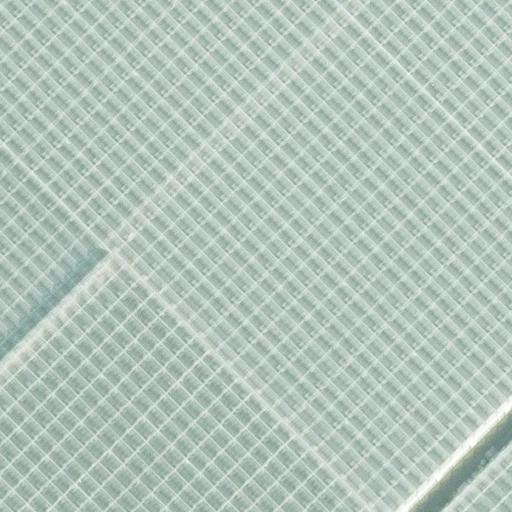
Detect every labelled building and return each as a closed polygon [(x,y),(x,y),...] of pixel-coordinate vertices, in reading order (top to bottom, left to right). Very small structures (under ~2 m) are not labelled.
[(511,0),(0,0),(0,511),(406,511),(511,407),(511,0)] [(511,511),(511,450),(450,511),(511,511)] [(494,450),(485,459),(488,463),(492,466),(501,457),(497,454),(494,450)] [(465,485),(457,493),(457,494),(461,497),(469,489),(465,485)] [(441,503),(431,511),(445,511),(447,510),(444,507),(441,503)]
